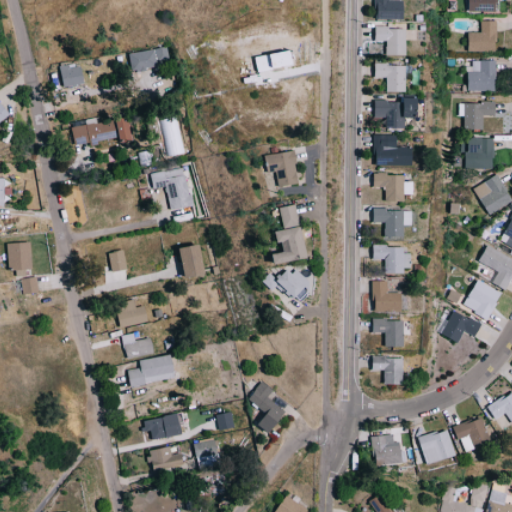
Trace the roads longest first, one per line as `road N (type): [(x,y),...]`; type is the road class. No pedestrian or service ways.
road 1 (residential): [(119,511),(7,0)]
road 2 (tertiary): [(325,511),(349,402),(352,0)]
road 3 (track): [(347,423),(326,412),(323,0)]
road 4 (residential): [(347,423),(360,411),(431,405),(469,386),(511,336)]
road 5 (residential): [(239,511),(297,442),(347,423)]
